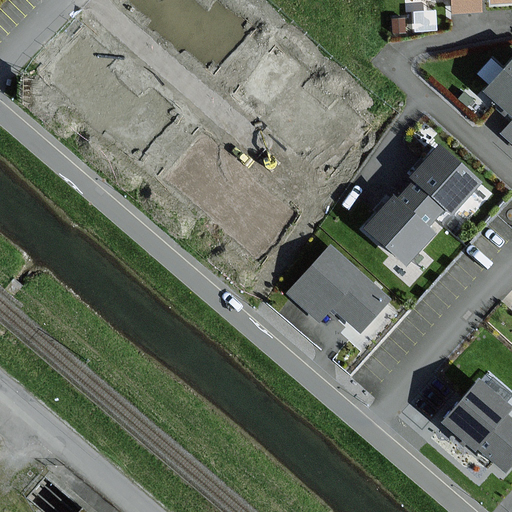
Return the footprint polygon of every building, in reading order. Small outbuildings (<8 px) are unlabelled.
[(404,19),(393,20),(394,33),(405,32),(404,19)] [(511,114),(511,61),(486,91),(511,114)] [(511,121),(503,131),(511,139),(511,121)] [(441,147),(413,177),(416,181),(446,208),(451,213),(479,182),(441,147)] [(399,200),(428,227),(446,208),(416,181),(399,200)] [(434,232),(428,227),(399,200),(395,197),(367,226),(406,262),(434,232)] [(332,247),(291,292),(320,318),(333,304),(361,330),(389,299),(332,247)] [(445,423),(476,449),(477,446),(505,414),(511,407),(480,381),(445,423)] [(505,470),(511,461),(511,420),(505,414),(477,446),(505,470)]
